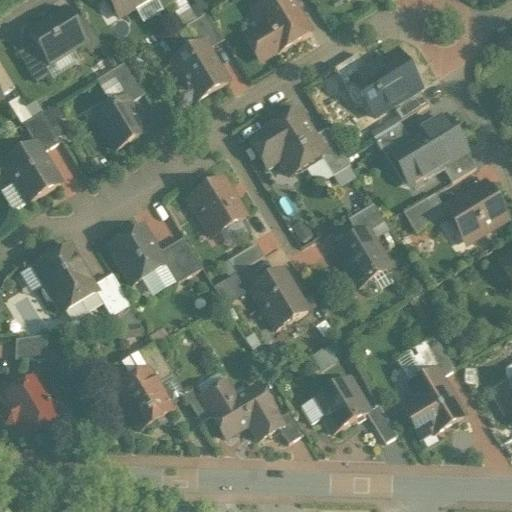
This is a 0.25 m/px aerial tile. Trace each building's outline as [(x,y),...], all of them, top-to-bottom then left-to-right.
[(105,0),(118,20),(150,0),(105,0)] [(153,0),(161,13),(181,0),(153,0)] [(289,4),(286,0),(273,0),(254,13),(262,27),(261,35),(247,43),(260,62),(278,51),(279,53),(308,35),(289,4)] [(63,14),(28,36),(48,68),(83,46),(63,14)] [(206,16),(185,29),(197,49),(202,45),(206,52),(222,42),(206,16)] [(197,49),(171,65),(173,68),(195,104),(226,85),(206,52),(202,45),(197,49)] [(392,59),(351,84),(353,86),(351,92),(357,102),(363,103),(366,108),(376,103),(383,114),(391,109),(418,93),(405,73),(402,75),(392,59)] [(124,66),(108,76),(123,102),(124,101),(128,107),(143,98),(124,66)] [(0,98),(13,91),(0,69),(0,98)] [(418,93),(391,109),(401,124),(427,108),(418,93)] [(123,102),(94,120),(115,154),(145,135),(128,107),(124,101),(123,102)] [(296,113),(262,134),(263,136),(249,144),(260,163),(274,154),(289,178),(320,159),(324,157),(313,140),(296,113)] [(60,146),(42,116),(22,128),(34,148),(35,147),(41,157),(60,146)] [(444,122),(409,143),(390,154),(392,158),(410,188),(411,190),(441,171),(465,156),(444,122)] [(399,126),(373,142),(386,162),(392,158),(390,154),(409,143),(399,126)] [(348,169),(326,132),(313,140),(324,157),(320,159),(332,179),(348,169)] [(34,148),(3,167),(27,207),(60,187),(41,157),(35,147),(34,148)] [(475,172),(465,156),(441,171),(451,187),(475,172)] [(410,188),(392,158),(386,162),(404,192),(410,188)] [(221,183),(189,202),(212,240),(244,221),(221,183)] [(484,189),(460,204),(456,204),(442,212),(446,219),(452,228),(458,229),(466,243),(479,235),(483,236),(504,223),(484,189)] [(428,201),(406,215),(419,236),(441,222),(428,201)] [(372,208),(347,223),(358,239),(367,234),(367,235),(383,225),(372,208)] [(142,231),(108,250),(131,288),(163,269),(164,268),(158,257),(142,231)] [(367,235),(367,234),(358,239),(334,254),(357,290),(389,270),(367,235)] [(182,242),(158,257),(164,268),(163,269),(175,288),(201,273),(182,242)] [(255,247),(227,264),(235,277),(263,260),(255,247)] [(69,250),(34,272),(44,289),(43,290),(41,295),(46,303),(52,304),(52,303),(61,317),(95,296),(97,295),(93,289),(69,250)] [(511,256),(497,266),(511,290),(511,256)] [(280,273),(249,292),(275,335),(306,316),(280,273)] [(130,310),(111,278),(93,289),(97,295),(95,296),(111,321),(130,310)] [(139,328),(123,331),(124,339),(140,337),(139,328)] [(47,339),(16,343),(15,363),(46,365),(47,339)] [(433,339),(407,355),(422,382),(435,373),(441,382),(454,374),(433,339)] [(171,378),(152,347),(135,357),(145,374),(146,373),(155,388),(171,378)] [(323,372),(340,361),(331,348),(314,359),(323,372)] [(155,388),(146,373),(145,374),(132,382),(122,365),(104,376),(139,434),(171,414),(155,388)] [(422,382),(406,391),(414,405),(401,413),(419,442),(432,435),(434,438),(464,420),(441,382),(435,373),(422,382)] [(58,420),(35,381),(2,401),(8,410),(7,410),(25,440),(40,431),(40,432),(47,433),(53,430),(55,423),(54,422),(58,420)] [(347,382),(312,404),(322,421),(333,438),(366,418),(368,417),(368,416),(347,382)] [(234,404),(225,388),(202,401),(201,402),(211,419),(225,442),(248,428),(258,444),(234,404)] [(277,423),(258,390),(234,404),(258,444),(278,432),(282,430),(277,423)] [(511,390),(502,396),(511,412),(511,390)] [(202,401),(196,391),(184,398),(201,426),(211,419),(201,402),(202,401)] [(312,404),(300,411),(310,428),(322,421),(312,404)] [(397,440),(378,410),(368,416),(368,417),(366,418),(384,448),(397,440)] [(302,439),(288,416),(277,423),(282,430),(278,432),(288,448),(302,439)]
